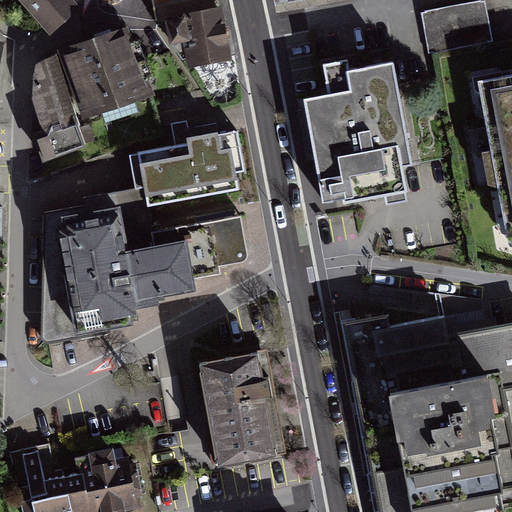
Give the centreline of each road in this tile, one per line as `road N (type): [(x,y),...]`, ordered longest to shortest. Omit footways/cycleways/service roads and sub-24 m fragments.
road 1 (residential): [(91,0),(88,19),(23,53),(17,410),(299,269)]
road 2 (residential): [(246,0),(299,269)]
road 3 (residential): [(299,269),(338,485)]
road 4 (residential): [(338,485),(219,511)]
